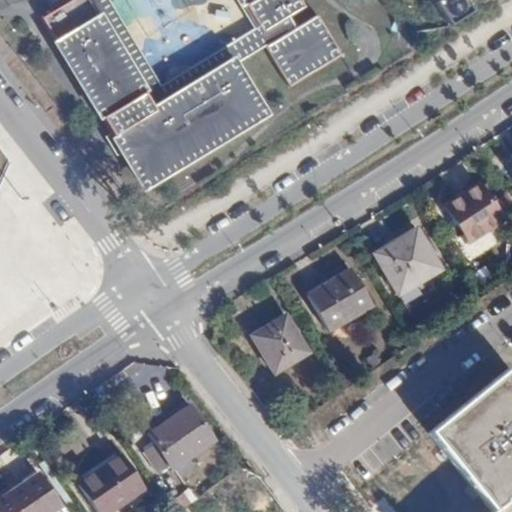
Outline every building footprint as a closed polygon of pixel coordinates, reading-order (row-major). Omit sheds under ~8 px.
[(90,0),(69,0),(43,16),(145,188),(270,114),(238,60),(155,109),(90,0)] [(242,0),(237,3),(254,32),(266,24),(272,34),(256,44),(282,87),(336,54),(310,11),(288,24),(283,14),(298,5),(294,0),(242,0)] [(432,0),(449,25),(487,0),(432,0)] [(481,190),(447,212),(470,247),(504,225),(481,190)] [(417,230),(374,258),(400,296),(442,269),(417,230)] [(351,278),(310,303),(329,336),(371,311),(351,278)] [(284,316),(250,335),(272,373),(306,354),(284,316)] [(511,498),(511,379),(507,373),(474,400),(430,436),(491,511),(511,511),(506,503),(511,498)] [(189,408),(147,435),(170,470),(212,443),(189,408)] [(100,474),(77,488),(93,511),(113,511),(144,491),(121,457),(100,474)] [(15,494),(0,502),(0,511),(55,511),(59,510),(37,478),(15,494)]
